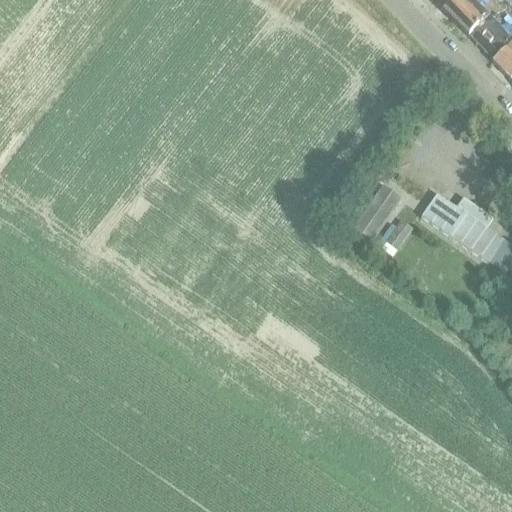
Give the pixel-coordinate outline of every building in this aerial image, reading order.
[(457,0),(443,14),(466,38),(488,17),(471,0),(457,0)] [(511,0),(499,0),(508,8),(511,3),(511,0)] [(466,38),(492,64),(511,44),(511,42),(488,17),(466,38)] [(511,44),(492,64),(510,83),(511,80),(511,44)] [(401,202),(382,188),(352,231),(371,245),(401,202)] [(436,198),(420,221),(504,277),(511,265),(511,250),(486,232),(492,222),(463,201),(456,211),(436,198)] [(399,217),(384,242),(401,253),(417,227),(399,217)]
